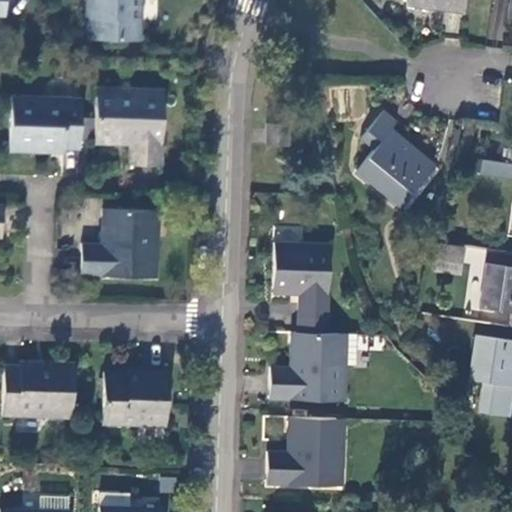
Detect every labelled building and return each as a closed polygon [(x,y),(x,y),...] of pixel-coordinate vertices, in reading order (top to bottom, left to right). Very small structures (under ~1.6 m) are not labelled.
[(138,41),(139,0),(84,0),(85,1),(90,1),(89,39),(138,41)] [(465,12),(466,0),(409,0),(409,4),(465,12)] [(96,138),(96,142),(132,143),(133,163),(163,164),(167,90),(97,88),(96,120),(96,138)] [(82,97),(14,95),(12,150),(36,151),(37,146),(80,147),(80,137),(81,119),(82,97)] [(398,122),(384,111),(362,140),(374,150),(358,171),(402,208),(435,165),(392,130),(398,122)] [(81,119),(80,137),(96,138),(96,120),(81,119)] [(287,146),(287,126),(269,125),(268,145),(287,146)] [(483,161),(467,159),(466,173),(481,176),(483,161)] [(511,164),(483,161),(481,176),(511,180),(511,164)] [(158,277),(159,210),(104,209),(102,244),(82,243),(83,275),(158,277)] [(327,319),(330,246),(275,244),(274,287),(299,288),(299,318),(327,319)] [(437,244),(435,260),(462,263),(463,249),(437,244)] [(511,327),(511,267),(488,264),(482,308),(511,313),(511,323),(511,328),(511,327)] [(346,334),(298,333),(298,367),(271,367),(270,402),(343,405),(345,368),(346,334)] [(356,334),(346,334),(345,368),(355,368),(356,334)] [(511,341),(478,337),(471,381),(483,383),(479,412),(510,417),(511,402),(511,341)] [(48,368),(7,368),(5,416),(74,418),(77,364),(48,363),(48,368)] [(168,427),(170,372),(146,372),(145,375),(107,373),(105,425),(168,427)] [(344,419),(296,417),(294,452),(268,451),(267,483),(341,487),(344,419)] [(174,493),(174,477),(158,477),(158,493),(174,493)] [(103,493),(102,508),(131,509),(132,494),(103,493)] [(42,497),(42,511),(59,511),(70,511),(71,498),(42,497)]
